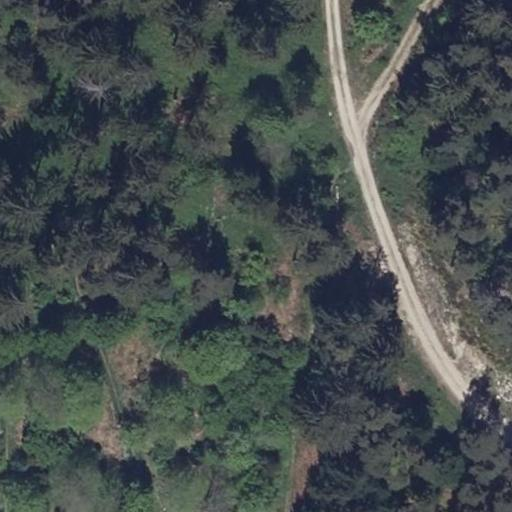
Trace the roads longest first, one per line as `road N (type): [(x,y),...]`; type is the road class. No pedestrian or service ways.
road 1 (track): [(440,0),(345,167),(279,511)]
road 2 (track): [(330,0),(345,167),(408,312),(511,430)]
